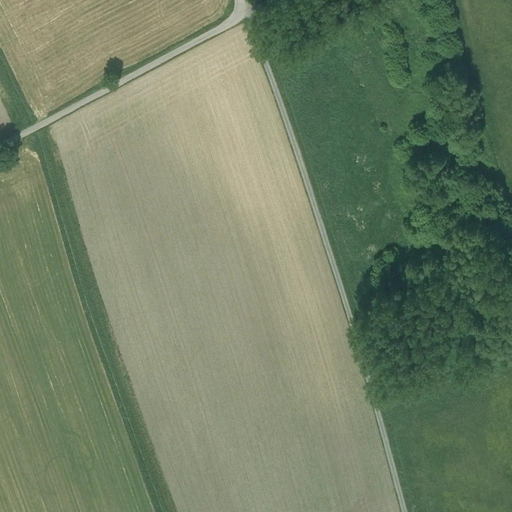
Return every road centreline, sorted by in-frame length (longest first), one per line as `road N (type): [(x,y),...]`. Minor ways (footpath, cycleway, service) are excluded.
road 1 (track): [(403,511),(350,322),(239,0)]
road 2 (track): [(0,146),(270,0)]
